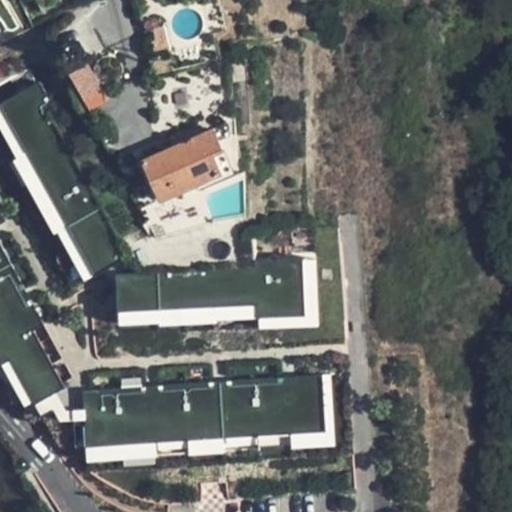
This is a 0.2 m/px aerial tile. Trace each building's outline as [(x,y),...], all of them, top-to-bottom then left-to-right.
[(71,70),(93,108),(114,96),(93,59),(71,70)] [(150,67),(157,99),(196,90),(189,59),(150,67)] [(131,255),(35,83),(0,102),(0,133),(83,282),(131,255)] [(230,170),(227,162),(212,129),(143,161),(161,201),(230,170)] [(0,244),(0,373),(22,413),(77,382),(0,244)] [(310,263),(113,271),(115,330),(312,323),(310,263)] [(330,372),(83,389),(88,465),(336,448),(330,372)]
